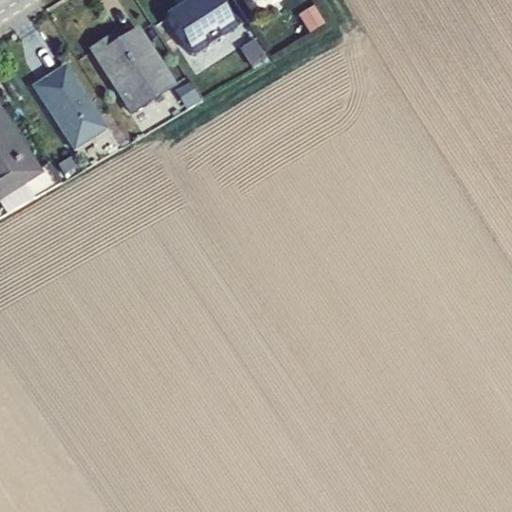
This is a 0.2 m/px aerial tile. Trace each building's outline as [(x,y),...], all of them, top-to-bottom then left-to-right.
[(164,14),(191,58),(235,30),(215,0),(185,0),(186,0),(164,14)] [(313,5),(297,15),(309,33),(324,24),(313,5)] [(88,49),(130,115),(175,87),(137,27),(116,41),(111,34),(88,49)] [(252,38),(238,48),(251,67),(265,58),(252,38)] [(31,87),(73,151),(105,130),(64,66),(31,87)] [(188,84),(174,92),(185,109),(199,101),(188,84)] [(0,201),(24,186),(42,175),(0,109),(0,201)] [(70,159),(57,167),(66,179),(78,172),(70,159)] [(24,186),(0,201),(0,206),(5,215),(32,199),(24,186)]
